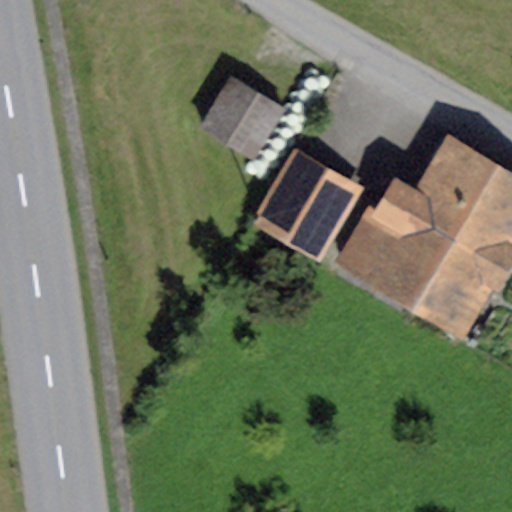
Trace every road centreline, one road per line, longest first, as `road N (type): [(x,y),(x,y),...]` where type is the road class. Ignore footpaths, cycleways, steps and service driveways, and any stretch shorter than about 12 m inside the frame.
road 1 (secondary): [(0,48),(70,511)]
road 2 (tertiary): [(273,0),(511,139)]
